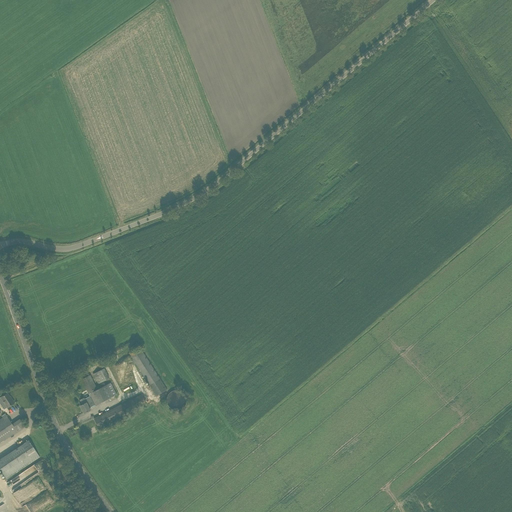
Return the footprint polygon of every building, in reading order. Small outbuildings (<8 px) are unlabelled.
[(141,348),(130,355),(133,360),(132,361),(134,364),(135,364),(156,396),(167,389),(141,348)] [(93,374),(98,384),(109,378),(104,368),(93,374)] [(81,379),(92,401),(94,405),(95,406),(117,395),(111,382),(105,385),(104,382),(96,386),(90,375),(81,379)] [(166,396),(172,408),(184,403),(178,391),(166,396)] [(0,397),(0,398),(6,408),(14,403),(11,398),(10,398),(7,393),(0,397)] [(94,418),(99,428),(146,403),(142,394),(94,418)] [(94,405),(92,401),(87,403),(84,398),(80,400),(82,405),(80,406),(84,413),(91,410),(89,407),(94,405)] [(0,419),(0,442),(24,426),(20,419),(12,424),(5,414),(2,416),(3,418),(0,419)] [(0,459),(0,470),(6,479),(39,457),(28,440),(0,459)]
